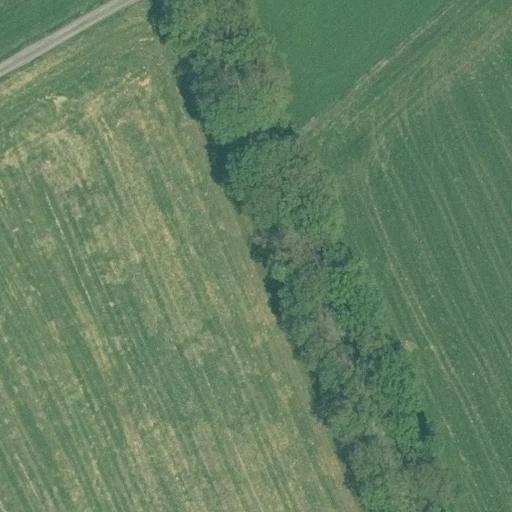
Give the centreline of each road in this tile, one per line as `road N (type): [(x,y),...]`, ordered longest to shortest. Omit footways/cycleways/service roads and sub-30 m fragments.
road 1 (unclassified): [(410,511),(199,0)]
road 2 (track): [(139,0),(0,77)]
